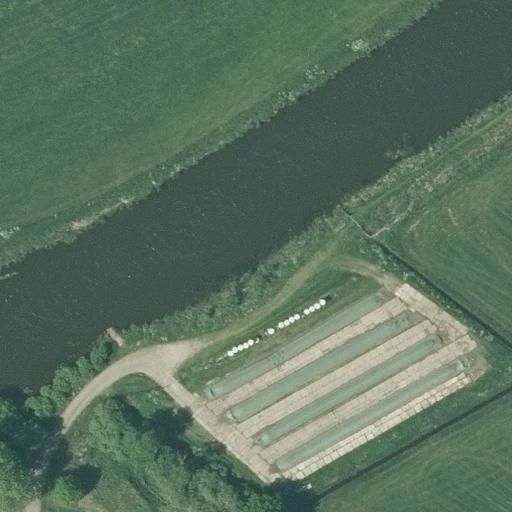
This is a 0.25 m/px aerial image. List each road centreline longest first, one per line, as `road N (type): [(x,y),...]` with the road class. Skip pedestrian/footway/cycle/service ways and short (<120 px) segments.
road 1 (track): [(201,414),(410,298),(459,333),(466,344),(255,463)]
road 2 (track): [(25,511),(53,440),(99,383),(134,361),(257,314),(353,221)]
road 3 (track): [(134,361),(277,483),(461,378)]
road 4 (track): [(228,439),(441,320)]
